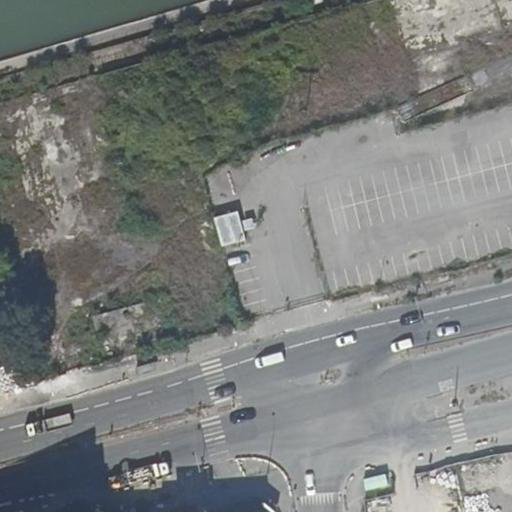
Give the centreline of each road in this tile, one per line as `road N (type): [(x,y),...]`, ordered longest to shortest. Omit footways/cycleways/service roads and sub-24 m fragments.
road 1 (primary): [(0,494),(301,414)]
road 2 (primary): [(449,328),(250,373),(165,404)]
road 3 (primary): [(301,414),(511,358)]
road 4 (unclassified): [(307,464),(511,414)]
road 5 (unclassified): [(449,328),(361,367),(301,414)]
road 6 (primary): [(165,404),(0,449)]
road 7 (unclassified): [(301,414),(259,396),(165,404)]
